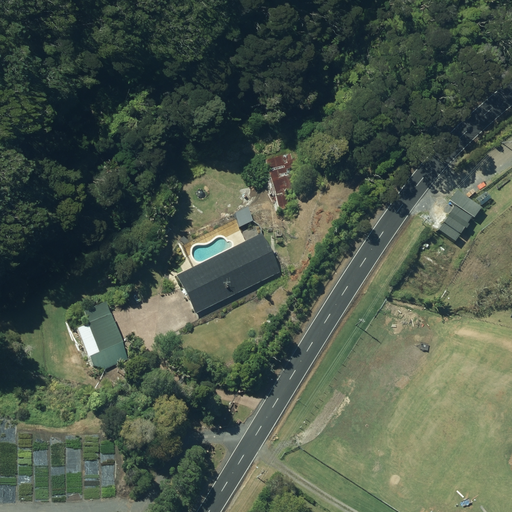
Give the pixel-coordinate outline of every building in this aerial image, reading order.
[(276,195),(279,209),(288,206),(284,193),(293,191),(289,177),(292,176),(290,169),(296,167),(294,159),(290,160),(289,154),(267,160),(272,180),(268,181),(272,196),(276,195)] [(447,204),(472,221),(479,211),(455,194),(447,204)] [(228,220),(232,228),(239,225),(240,227),(253,221),(248,208),(234,214),(235,217),(228,220)] [(177,275),(195,313),(280,272),(261,234),(177,275)] [(90,357),(97,372),(129,359),(122,344),(123,343),(106,302),(83,312),(88,324),(77,328),(89,357),(90,357)]
